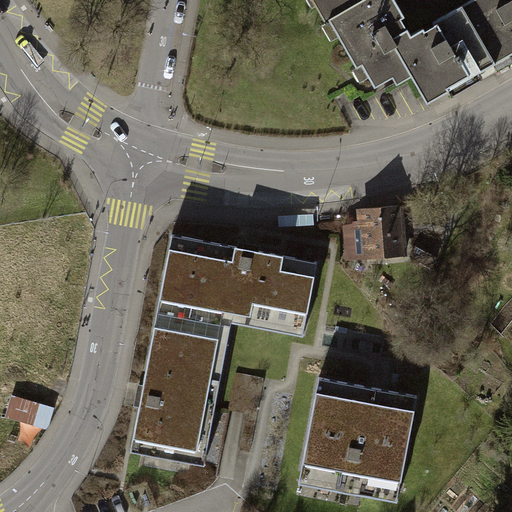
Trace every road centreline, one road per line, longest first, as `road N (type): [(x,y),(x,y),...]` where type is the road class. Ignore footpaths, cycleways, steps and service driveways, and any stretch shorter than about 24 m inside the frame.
road 1 (tertiary): [(511,102),(433,146),(332,172),(193,168),(140,155)]
road 2 (tertiary): [(140,155),(89,396),(52,472),(21,510)]
road 3 (residential): [(140,155),(52,112),(0,37)]
road 4 (residential): [(140,155),(168,0)]
